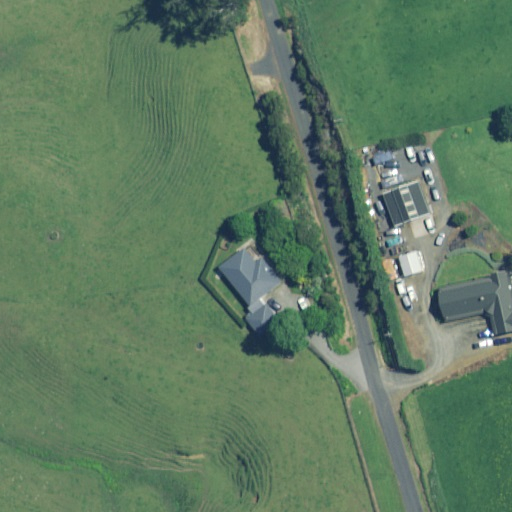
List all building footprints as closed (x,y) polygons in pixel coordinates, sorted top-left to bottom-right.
[(401,160),(398,147),(393,148),(375,152),(378,165),(401,160)] [(434,213),(423,183),(387,196),(397,226),(434,213)] [(258,261),(249,249),(224,268),(257,310),(248,317),(265,338),(286,321),(298,312),(291,303),(298,298),(265,256),(258,261)] [(424,272),(419,252),(402,257),(407,276),(424,272)] [(492,274),(493,283),(443,292),(448,321),(493,312),(497,335),(511,332),(511,271),(511,270),(492,274)]
